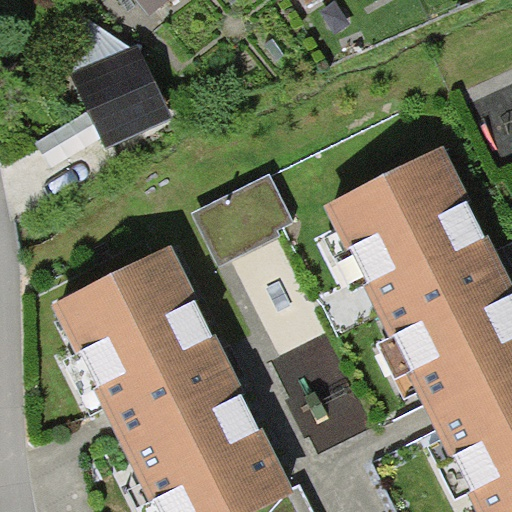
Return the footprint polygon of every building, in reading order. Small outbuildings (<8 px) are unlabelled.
[(132,0),(147,19),(171,0),(132,0)] [(307,0),(313,8),(325,0),(307,0)] [(102,147),(155,118),(123,59),(70,88),(102,147)] [(511,511),(511,290),(494,254),(446,157),(335,211),(434,412),(483,511),(511,511)] [(222,270),(302,237),(281,186),(201,219),(222,270)] [(293,491),(171,251),(55,312),(105,412),(156,511),(267,511),(297,498),(293,491)] [(297,498),(267,511),(313,511),(301,487),(293,491),(297,498)]
